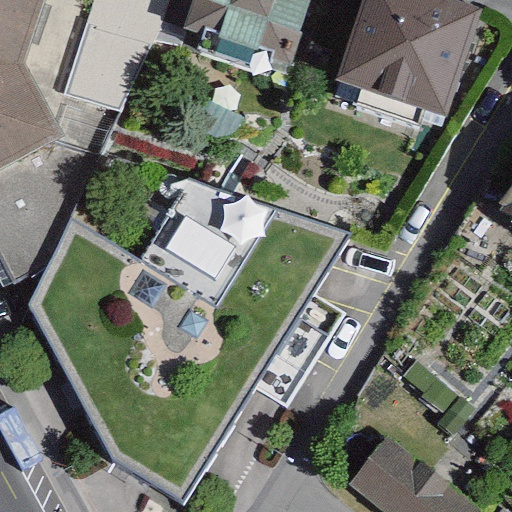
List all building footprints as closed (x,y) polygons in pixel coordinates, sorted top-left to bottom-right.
[(0,0),(0,196),(71,158),(32,84),(58,0),(0,0)] [(322,0),(209,0),(194,49),(297,81),(322,0)] [(488,26),(403,0),(376,0),(346,100),(454,134),(488,26)] [(145,271),(76,228),(37,318),(118,475),(179,511),(194,511),(357,245),(192,190),(145,271)] [(511,195),(493,218),(511,233),(511,195)] [(474,511),(389,448),(350,498),(368,511),(474,511)]
